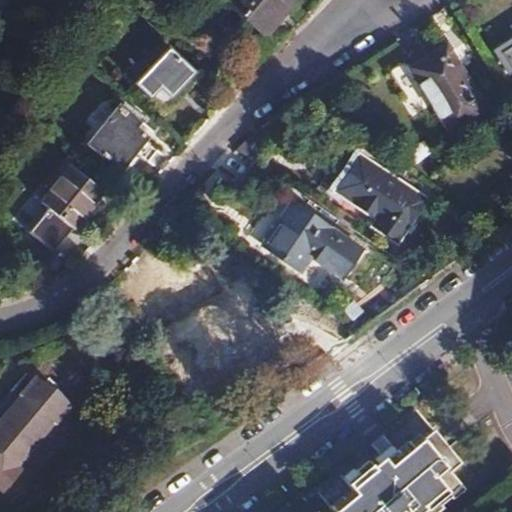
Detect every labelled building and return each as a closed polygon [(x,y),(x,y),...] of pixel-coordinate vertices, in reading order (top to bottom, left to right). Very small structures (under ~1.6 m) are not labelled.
[(227,0),(224,3),(266,37),(295,0),(227,0)] [(511,37),(497,46),(511,72),(511,37)] [(428,102),(449,136),(487,113),(444,46),(412,65),(408,59),(389,71),(413,110),(428,102)] [(167,48),(135,83),(160,107),(171,96),(174,99),(197,76),(167,48)] [(118,104),(87,144),(120,169),(147,137),(129,123),(133,117),(118,104)] [(365,226),(397,246),(427,197),(352,151),(327,192),(370,218),(365,226)] [(262,200),(277,177),(255,162),(240,185),(262,200)] [(53,214),(45,224),(62,238),(101,190),(69,166),(40,203),(53,214)] [(305,251),(341,277),(360,252),(292,200),(280,217),(285,220),(266,246),(293,266),(305,251)] [(0,489),(12,501),(30,480),(26,475),(66,432),(67,433),(84,416),(44,378),(0,425),(0,489)] [(435,425),(403,452),(406,456),(396,465),(388,456),(378,464),(374,459),(349,480),(358,490),(331,511),(414,511),(411,508),(422,498),(431,509),(454,491),(453,489),(463,480),(453,469),(463,459),(435,425)] [(406,456),(403,452),(398,448),(388,456),(396,465),(406,456)] [(428,511),(431,509),(422,498),(411,508),(414,511),(428,511)]
